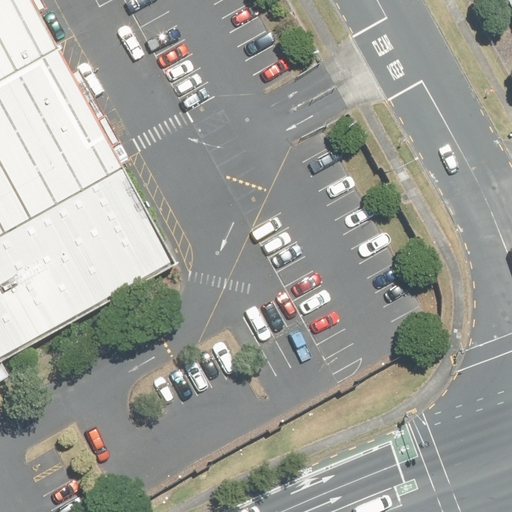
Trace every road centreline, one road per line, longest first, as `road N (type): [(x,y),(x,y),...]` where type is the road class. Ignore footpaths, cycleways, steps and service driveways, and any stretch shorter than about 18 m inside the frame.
road 1 (unclassified): [(511,290),(367,0)]
road 2 (primary): [(511,458),(373,511)]
